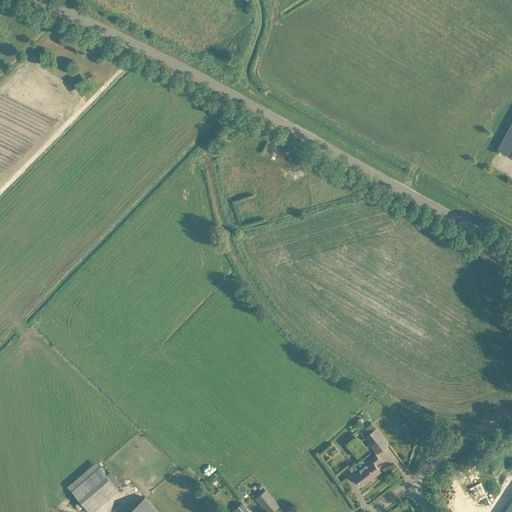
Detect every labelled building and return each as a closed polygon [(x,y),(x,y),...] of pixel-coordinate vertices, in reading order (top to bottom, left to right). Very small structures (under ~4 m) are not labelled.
[(511,155),(511,123),(499,149),(511,155)] [(366,437),(363,440),(365,444),(369,441),(377,452),(388,443),(376,427),(365,436),(366,437)] [(365,464),(354,472),(353,473),(362,484),(380,470),(375,464),(380,460),(375,453),(364,462),(365,464)] [(91,511),(119,487),(96,462),(69,487),(91,511)] [(283,511),(278,505),(279,505),(265,489),(256,497),(268,511),(270,511),(271,511),(272,511),(283,511)] [(160,511),(146,494),(123,511),(160,511)] [(511,511),(511,499),(502,511),(511,511)] [(229,511),(250,511),(242,502),(229,511)]
